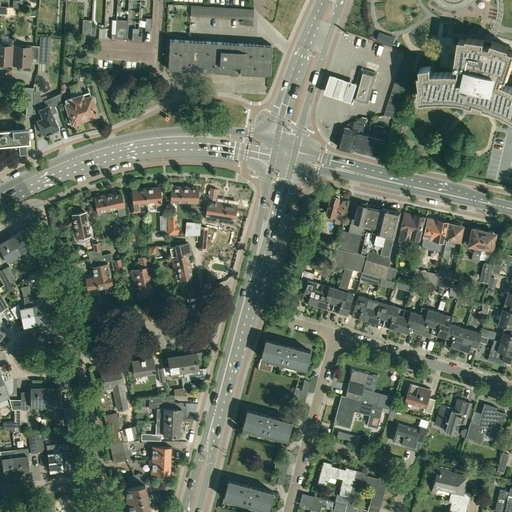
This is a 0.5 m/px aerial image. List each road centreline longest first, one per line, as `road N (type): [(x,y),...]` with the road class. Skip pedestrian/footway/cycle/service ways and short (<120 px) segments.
road 1 (primary): [(188,511),(282,153)]
road 2 (primary): [(0,196),(80,159),(143,142),(199,139),(282,153)]
road 3 (secondary): [(511,209),(282,153)]
road 4 (residential): [(511,387),(334,334)]
road 5 (primary): [(282,153),(332,0)]
road 6 (residential): [(396,511),(404,469),(307,439)]
road 7 (residential): [(79,363),(30,368),(17,360),(25,338),(74,336)]
road 8 (residential): [(75,343),(207,315)]
road 9 (residential): [(101,481),(79,363)]
